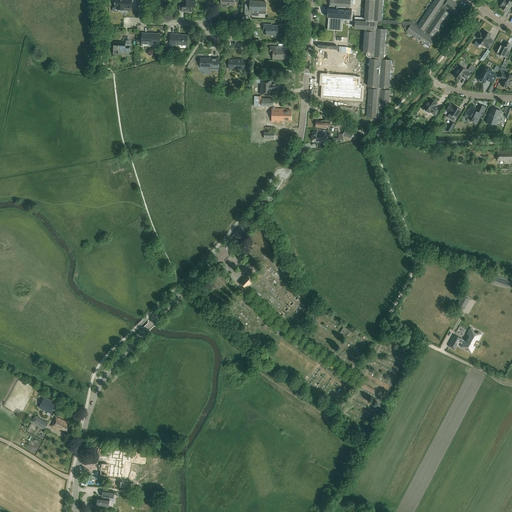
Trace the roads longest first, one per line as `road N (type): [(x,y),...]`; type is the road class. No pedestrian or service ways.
road 1 (tertiary): [(75,511),(82,436),(105,375),(222,251),(295,154),(311,0)]
road 2 (track): [(369,134),(417,258),(390,320),(429,344)]
road 3 (track): [(369,134),(511,143)]
